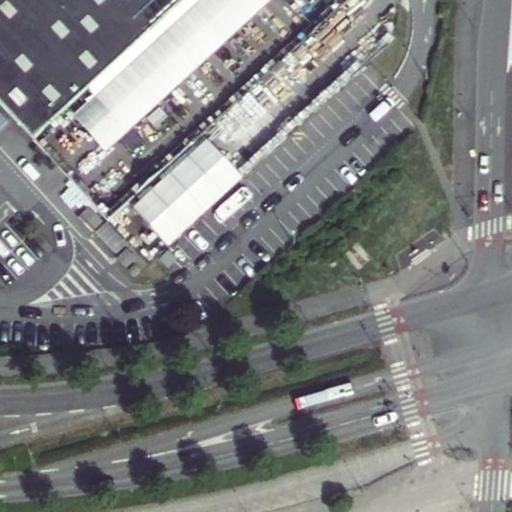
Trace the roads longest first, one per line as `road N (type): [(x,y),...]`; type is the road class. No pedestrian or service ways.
road 1 (primary): [(0,485),(491,350)]
road 2 (primary): [(0,488),(186,464),(495,382)]
road 3 (primary): [(484,296),(199,376),(0,402)]
road 4 (tertiary): [(500,0),(484,296)]
road 5 (unclassified): [(495,382),(491,511)]
